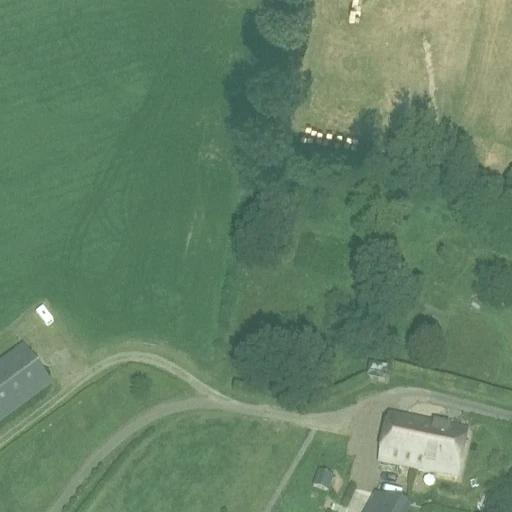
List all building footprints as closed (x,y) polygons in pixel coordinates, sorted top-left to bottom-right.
[(511,177),(498,204),(511,211),(511,177)] [(38,329),(54,348),(64,340),(48,321),(38,329)] [(0,425),(53,387),(23,345),(0,362),(0,425)] [(387,369),(370,366),(368,379),(384,382),(387,369)] [(468,431),(435,424),(416,420),(389,415),(379,462),(458,478),(468,431)] [(376,493),(366,511),(407,511),(410,502),(376,493)]
